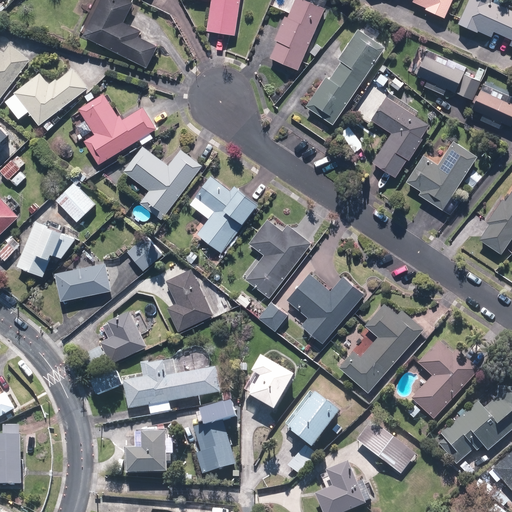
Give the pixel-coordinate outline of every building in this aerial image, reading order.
[(100,0),(83,35),(147,67),(158,45),(139,36),(142,30),(124,21),(134,0),(100,0)] [(241,0),(211,0),(207,32),(219,33),(236,36),(241,0)] [(326,7),(307,0),(291,0),(268,56),(300,70),(326,7)] [(290,0),(272,0),(270,5),(286,12),(290,0)] [(445,17),(452,0),(413,0),(413,1),(427,7),(426,8),(445,17)] [(492,0),(468,0),(458,23),(478,32),(479,30),(492,36),(495,31),(499,33),(503,35),(511,13),(511,9),(492,1),(492,0)] [(511,13),(503,35),(508,37),(511,39),(511,41),(510,45),(511,45),(511,13)] [(387,47),(358,28),(307,106),(335,125),(387,47)] [(0,97),(30,60),(19,51),(0,35),(0,97)] [(464,73),(426,56),(417,74),(456,91),(464,73)] [(16,91),(40,124),(90,88),(81,76),(74,67),(52,83),(43,71),(16,91)] [(404,83),(395,77),(392,81),(381,74),(376,80),(386,87),(389,83),(399,90),(404,83)] [(474,99),(482,81),(465,74),(457,92),(463,95),(474,99)] [(511,121),(511,103),(481,89),(472,108),(510,126),(511,121)] [(86,141),(100,164),(157,129),(149,117),(142,106),(124,118),(107,90),(78,108),(95,135),(86,141)] [(431,126),(387,96),(371,119),(392,133),(372,162),(383,169),(396,178),(431,126)] [(478,155),(453,140),(438,164),(423,154),(406,181),(421,190),(418,194),(436,206),(443,210),(478,155)] [(192,157),(181,149),(169,165),(142,145),(123,171),(150,190),(141,203),(163,219),(203,165),(192,157)] [(20,169),(25,164),(17,156),(2,171),(18,186),(28,176),(20,169)] [(197,234),(222,252),(258,204),(248,197),(234,186),(231,190),(211,176),(195,197),(215,211),(197,234)] [(97,203),(74,182),(56,201),(62,208),(78,222),(97,203)] [(511,241),(511,182),(483,229),(477,237),(504,254),(511,241)] [(0,233),(19,215),(0,195),(0,233)] [(301,233),(288,224),(284,230),(268,218),(249,243),(264,255),(245,279),(269,297),(312,242),(301,233)] [(77,237),(38,220),(18,264),(43,276),(52,254),(66,260),(77,237)] [(163,253),(148,235),(128,252),(134,260),(143,270),(163,253)] [(0,253),(5,258),(19,244),(14,238),(0,251),(0,253)] [(107,262),(56,272),(61,301),(113,291),(107,262)] [(192,268),(167,280),(173,293),(177,302),(167,307),(178,331),(214,314),(192,268)] [(365,293),(344,276),(338,284),(332,290),(309,271),(286,299),(309,318),(303,326),(324,343),(365,293)] [(340,366),(368,391),(424,329),(418,323),(389,297),(364,325),(377,335),(359,354),(354,350),(340,366)] [(288,313),(273,301),(260,317),(274,329),(288,313)] [(101,340),(111,363),(148,346),(130,309),(108,319),(115,334),(101,340)] [(412,398),(434,419),(479,371),(469,361),(457,350),(453,354),(440,341),(419,363),(433,375),(412,398)] [(297,375),(262,355),(253,372),(262,377),(251,395),(261,401),(277,410),(297,375)] [(126,382),(130,409),(221,393),(216,366),(168,375),(165,359),(143,363),(146,379),(126,382)] [(118,371),(92,381),(98,396),(124,386),(118,371)] [(511,387),(499,386),(498,395),(484,408),(478,401),(441,434),(463,458),(481,442),(489,451),(511,431),(511,387)] [(340,410),(314,391),(287,429),(298,436),(313,447),(340,410)] [(0,417),(16,408),(7,393),(0,397),(0,417)] [(189,419),(204,473),(238,464),(223,410),(189,419)] [(416,452),(372,421),(357,441),(367,448),(401,473),(416,452)] [(127,432),(128,473),(173,472),(172,431),(127,432)] [(23,435),(0,434),(0,484),(22,485),(23,435)] [(319,455),(311,448),(304,455),(301,452),(289,465),(300,475),(319,455)] [(511,453),(492,469),(511,493),(511,453)] [(316,494),(323,511),(344,511),(366,503),(349,461),(327,470),(334,486),(316,494)] [(487,511),(509,511),(496,502),(487,511)]
